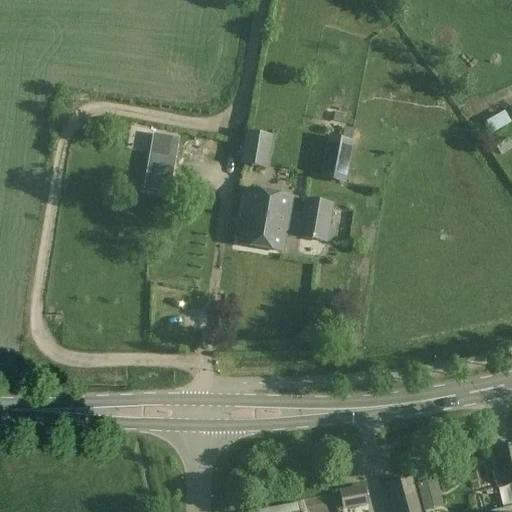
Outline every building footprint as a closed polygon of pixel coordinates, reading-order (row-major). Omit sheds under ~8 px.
[(268,171),(274,139),(245,133),(240,166),(268,171)] [(150,155),(174,159),(177,140),(153,135),(150,155)] [(346,186),(354,143),(328,138),(319,181),(346,186)] [(145,172),(142,188),(153,190),(156,174),(145,172)] [(242,241),(241,245),(282,252),(285,234),(299,237),(299,238),(327,242),(333,206),(305,201),(303,218),(288,216),(291,199),(250,192),(242,241)] [(507,483),(511,482),(511,448),(500,451),(506,483),(507,483)] [(511,511),(511,482),(507,483),(511,502),(511,507),(491,511),(511,511)] [(427,483),(416,486),(423,511),(425,511),(434,510),(427,483)] [(346,507),(369,502),(367,488),(343,493),(346,507)] [(394,511),(419,511),(415,493),(391,499),(394,511)]
